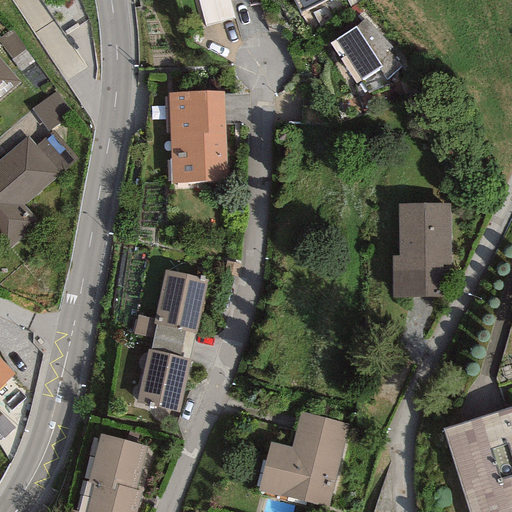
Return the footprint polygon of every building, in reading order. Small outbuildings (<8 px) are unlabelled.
[(202,0),(211,26),(237,17),(231,0),(202,0)] [(291,0),(299,13),(325,0),(291,0)] [(360,79),(381,66),(355,27),(335,40),(360,79)] [(0,98),(19,82),(0,60),(0,98)] [(47,132),(72,114),(55,91),(30,110),(47,132)] [(226,134),(224,91),(168,94),(170,137),(226,134)] [(22,205),(78,159),(53,129),(35,144),(27,135),(0,157),(0,255),(1,257),(39,226),(22,205)] [(226,134),(170,137),(171,185),(227,179),(226,134)] [(451,297),(449,204),(398,205),(398,256),(391,256),(392,298),(451,297)] [(207,281),(165,271),(153,323),(156,323),(185,330),(195,333),(207,281)] [(156,323),(153,337),(150,350),(179,357),(185,330),(156,323)] [(150,350),(146,349),(134,404),(178,414),(190,359),(179,357),(150,350)] [(0,358),(0,386),(14,373),(0,358)] [(511,511),(511,407),(442,429),(468,511),(511,511)] [(348,425),(300,413),(291,447),(270,442),(258,490),(328,508),(348,425)] [(135,490),(146,446),(99,434),(88,483),(93,485),(85,511),(136,511),(142,492),(135,490)]
